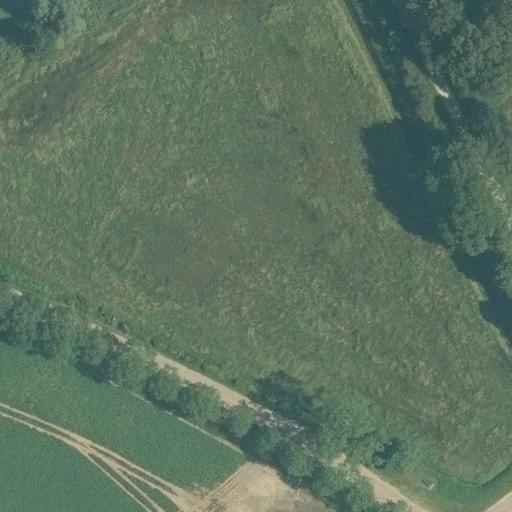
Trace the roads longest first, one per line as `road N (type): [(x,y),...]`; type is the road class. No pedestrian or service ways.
road 1 (unclassified): [(418,511),(338,464),(0,302)]
road 2 (track): [(394,0),(511,224)]
